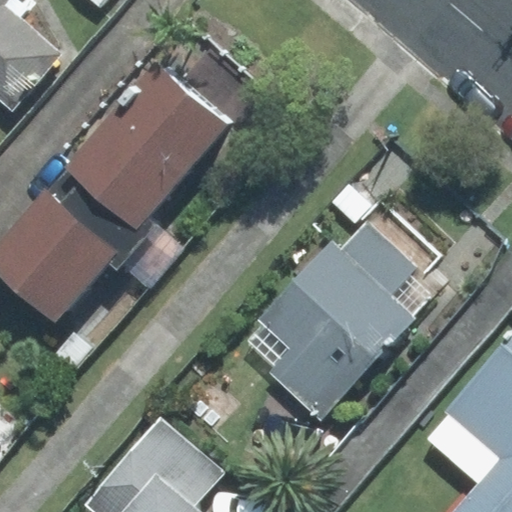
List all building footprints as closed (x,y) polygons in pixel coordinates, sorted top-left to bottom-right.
[(74,48),(23,6),(27,0),(0,0),(0,83),(28,105),(74,48)] [(97,0),(110,11),(119,0),(97,0)] [(177,47),(95,154),(168,211),(251,103),(177,47)] [(74,183),(14,255),(83,311),(142,239),(74,183)] [(259,335),(289,360),(276,376),(334,424),(347,408),(452,280),(379,221),(360,245),(344,232),(259,335)] [(511,511),(511,342),(455,409),(509,455),(460,511),(511,511)] [(248,511),(226,490),(254,461),(192,402),(102,495),(119,511),(248,511)]
